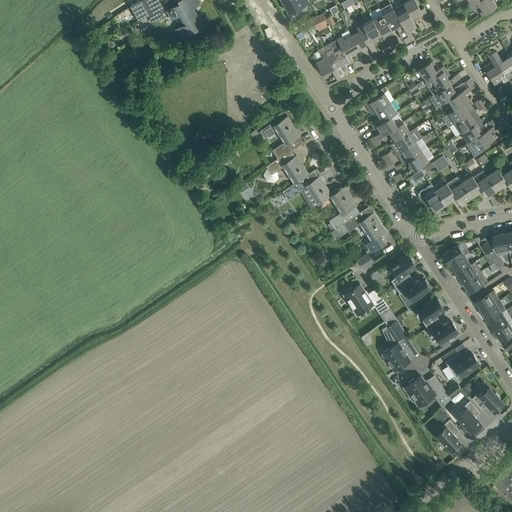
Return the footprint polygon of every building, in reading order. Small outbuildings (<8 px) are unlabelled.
[(141,0),(133,4),(130,6),(138,21),(148,15),(152,22),(163,16),(162,14),(165,12),(162,7),(163,7),(162,5),(160,2),(158,0),(141,0)] [(198,0),(178,0),(181,3),(167,10),(171,19),(183,13),(188,22),(185,24),(185,23),(183,24),(184,25),(179,27),(184,36),(196,29),(199,34),(207,30),(200,16),(197,18),(191,8),(201,3),(198,0)] [(310,2),(308,0),(281,0),(289,13),(310,2)] [(406,10),(412,18),(421,13),(423,16),(427,13),(424,7),(420,9),(415,0),(408,0),(402,3),(403,4),(406,10)] [(482,16),(497,6),(493,0),(478,0),(471,5),(469,7),(471,11),(479,6),(484,13),(482,15),(482,16)] [(410,41),(393,9),(390,3),(380,9),(382,14),(391,29),(397,26),(398,30),(405,44),(410,41)] [(337,4),(331,7),(334,14),(340,11),(337,4)] [(411,27),(415,25),(416,28),(417,27),(412,18),(406,10),(403,4),(393,9),(410,41),(414,39),(408,28),(411,27)] [(321,21),(323,20),(326,18),(322,13),(317,15),(321,21)] [(382,14),(372,19),(380,35),(383,40),(394,34),(391,29),(382,14)] [(313,26),(321,21),(317,15),(310,19),(313,26)] [(325,19),(316,24),(319,29),(327,24),(325,19)] [(374,38),(380,35),(372,19),(362,24),(371,40),(374,45),(377,44),(374,38)] [(377,51),(374,45),(371,40),(362,24),(356,27),(358,31),(351,35),(358,48),(367,43),(372,53),(377,51)] [(316,32),(312,25),(307,28),(311,35),(316,32)] [(296,35),(299,39),(304,36),(306,39),(310,36),(306,29),(296,35)] [(342,36),(336,39),(348,61),(349,64),(354,61),(349,53),(358,48),(351,35),(348,30),(341,34),(342,36)] [(329,43),(324,46),(341,78),(345,75),(344,74),(339,65),(345,62),(346,65),(349,64),(348,61),(336,39),(329,43)] [(390,52),(395,49),(393,44),(387,47),(390,52)] [(314,55),(310,57),(314,63),(315,62),(324,77),(327,75),(326,73),(331,70),(337,80),(341,78),(324,46),(318,49),(320,54),(322,57),(317,60),(315,57),(314,55)] [(511,58),(508,53),(506,55),(507,58),(502,61),(496,51),(491,54),(508,79),(511,76),(511,73),(511,72),(511,71),(511,58)] [(483,67),(494,84),(501,79),(503,82),(508,79),(491,54),(488,56),(492,62),(483,67)] [(446,70),(446,69),(443,65),(436,70),(432,65),(435,64),(433,60),(418,70),(422,77),(419,79),(421,82),(422,84),(423,85),(431,79),(446,70)] [(458,73),(451,77),(446,70),(431,79),(436,86),(432,88),(436,93),(451,84),(461,77),(458,73)] [(465,93),(476,86),(470,78),(465,81),(468,86),(466,87),(457,93),(448,99),(454,109),(463,103),(467,101),(469,99),(465,93)] [(414,82),(407,86),(411,92),(418,87),(416,85),(414,82)] [(457,93),(466,87),(463,82),(453,88),(451,84),(436,93),(442,103),(448,99),(457,93)] [(376,92),(363,101),(372,114),(376,111),(391,102),(384,92),(382,88),(376,92)] [(414,96),(420,92),(417,88),(411,92),(414,96)] [(477,107),(486,102),(483,97),(474,103),(477,107)] [(424,101),(419,104),(420,105),(422,108),(422,109),(427,105),(424,101)] [(455,122),(474,110),(469,103),(469,104),(467,101),(463,103),(454,109),(449,113),(455,122)] [(374,127),(376,125),(397,112),(391,102),(376,111),(380,118),(371,123),(374,127)] [(484,110),(489,107),(486,102),(477,107),(479,110),(483,108),(484,110)] [(461,132),(480,119),(474,110),(455,122),(461,132)] [(376,125),(380,132),(370,138),(372,142),(377,139),(389,131),(403,121),(397,112),(376,125)] [(291,149),(291,150),(303,142),(286,116),(274,124),(273,122),(260,130),(264,137),(268,135),(269,136),(274,132),(273,132),(277,129),(285,141),(272,150),(277,158),(277,159),(291,149)] [(474,139),(468,142),(466,144),(474,157),(490,146),(488,143),(495,138),(491,132),(501,125),(496,117),(487,122),(490,127),(486,129),(482,132),(474,139)] [(482,132),(486,129),(480,119),(461,132),(468,142),(474,139),(482,132)] [(395,141),(410,131),(403,121),(389,131),(395,141)] [(397,153),(416,141),(410,131),(395,141),(390,144),(397,153)] [(511,136),(500,143),(503,147),(509,143),(511,146),(511,136)] [(380,143),(377,139),(372,142),(375,147),(380,143)] [(408,160),(422,151),(416,141),(397,153),(403,163),(408,160)] [(490,156),(497,151),(495,147),(487,152),(490,156)] [(453,156),(451,153),(448,148),(444,151),(450,159),(453,156)] [(307,175),(307,174),(291,150),(291,149),(277,159),(277,158),(266,166),(267,168),(272,175),(277,171),(285,167),(295,183),(307,175)] [(385,161),(394,155),(390,150),(382,156),(385,161)] [(408,160),(414,170),(429,161),(422,151),(408,160)] [(479,163),(487,157),(485,154),(476,159),(479,163)] [(388,166),(397,161),(394,155),(385,161),(388,166)] [(438,164),(445,159),(443,155),(435,160),(438,164)] [(464,164),(466,167),(475,162),(472,158),(464,164)] [(427,171),(435,166),(432,162),(425,167),(427,171)] [(502,176),(502,175),(497,168),(487,175),(496,190),(502,186),(504,188),(508,185),(502,176)] [(511,168),(502,175),(502,176),(508,185),(511,190),(511,168)] [(411,176),(415,181),(425,174),(422,169),(411,176)] [(318,204),(330,195),(314,170),(307,174),(307,175),(295,183),(282,191),(288,200),(300,192),(307,187),(318,204)] [(479,173),(473,177),(483,192),(487,199),(492,196),(490,193),(496,190),(487,175),(483,170),(479,173)] [(394,176),(398,181),(403,178),(399,172),(394,176)] [(478,195),(483,192),(472,176),(461,183),(470,197),(477,193),(478,195)] [(457,200),(451,190),(446,183),(444,180),(434,186),(432,184),(431,184),(445,204),(451,200),(453,202),(457,200)] [(464,201),(470,197),(461,183),(451,190),(457,200),(461,206),(466,203),(464,201)] [(439,208),(445,204),(431,184),(418,193),(426,205),(429,203),(436,213),(440,210),(439,208)] [(343,224),(359,212),(343,187),(330,195),(342,213),(329,221),(335,229),(343,224)] [(380,235),(384,232),(368,206),(359,212),(343,224),(348,232),(361,223),(372,240),(367,242),(373,251),(386,243),(380,235)] [(509,247),(506,232),(494,235),(495,240),(489,241),(489,240),(488,240),(494,249),(495,250),(509,247)] [(481,240),(483,243),(480,245),(486,254),(489,252),(494,249),(488,240),(486,237),(481,240)] [(459,244),(444,253),(451,264),(452,263),(452,262),(465,254),(465,255),(470,251),(464,241),(459,244)] [(494,249),(489,252),(493,259),(498,255),(495,250),(494,249)] [(458,272),(471,264),(465,255),(465,254),(452,262),(452,263),(458,272)] [(397,260),(398,261),(390,266),(397,276),(391,280),(395,287),(411,276),(407,271),(415,265),(413,263),(415,262),(414,261),(410,256),(409,256),(408,255),(404,258),(403,257),(398,260),(397,260)] [(364,268),(374,261),(370,256),(360,262),(364,268)] [(458,272),(465,282),(477,273),(481,270),(475,261),(471,264),(458,272)] [(495,262),(490,265),(494,271),(499,267),(498,266),(495,262)] [(465,282),(471,291),(488,280),(481,270),(477,273),(465,282)] [(420,294),(420,295),(421,295),(426,292),(425,291),(430,288),(429,286),(430,285),(426,280),(426,279),(424,280),(423,277),(415,282),(411,276),(395,287),(400,293),(405,289),(412,299),(420,294)] [(346,293),(344,294),(357,314),(362,311),(365,309),(366,311),(374,306),(385,321),(394,315),(384,299),(376,287),(376,288),(367,294),(360,284),(353,288),(352,287),(348,290),(345,292),(346,293)] [(477,301),(484,310),(496,302),(500,299),(494,289),(477,301)] [(426,304),(418,309),(425,319),(422,321),(427,327),(439,319),(435,313),(443,308),(441,305),(443,305),(442,304),(438,298),(437,299),(436,298),(432,301),(431,300),(426,303),(426,302),(425,303),(426,304)] [(490,320),(507,309),(500,299),(496,302),(484,310),(490,320)] [(496,330),(511,319),(511,317),(507,309),(490,320),(496,330)] [(397,342),(382,352),(383,354),(381,355),(385,361),(387,360),(394,371),(396,369),(397,370),(403,366),(402,365),(410,360),(404,350),(413,344),(397,319),(387,325),(397,342)] [(439,319),(427,327),(431,334),(433,332),(440,342),(443,346),(450,342),(447,337),(458,330),(451,320),(443,325),(439,319)] [(511,319),(496,330),(502,339),(511,333),(511,319)] [(448,365),(442,369),(448,380),(455,376),(456,378),(479,363),(472,352),(470,353),(464,357),(460,351),(458,352),(456,349),(450,353),(452,356),(445,361),(448,365)] [(444,388),(436,378),(427,384),(421,375),(415,379),(414,378),(408,382),(409,384),(403,387),(409,395),(410,394),(419,406),(434,395),(444,388)] [(457,383),(446,391),(450,397),(461,388),(457,383)] [(467,384),(462,388),(466,394),(471,390),(467,384)] [(478,392),(472,398),(482,409),(487,404),(493,411),(496,409),(497,410),(497,409),(502,404),(502,403),(503,402),(500,399),(501,398),(496,393),(496,392),(495,393),(489,386),(480,394),(478,392)] [(463,409),(457,415),(458,417),(463,422),(471,431),(481,423),(474,416),(480,411),(470,400),(462,407),(463,409)] [(441,408),(437,412),(444,420),(448,416),(441,408)] [(458,417),(454,421),(458,426),(463,422),(458,417)] [(458,443),(460,441),(454,434),(459,429),(449,418),(441,426),(443,428),(436,434),(443,441),(441,442),(442,443),(442,442),(447,447),(448,447),(451,450),(452,449),(453,450),(453,449),(458,445),(459,445),(458,443)] [(511,462),(492,481),(511,501),(511,462)]
